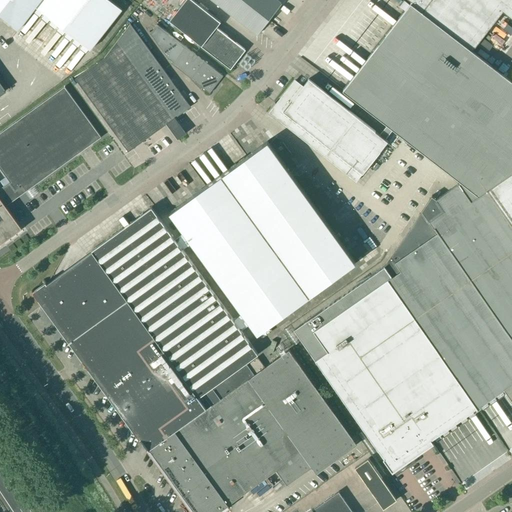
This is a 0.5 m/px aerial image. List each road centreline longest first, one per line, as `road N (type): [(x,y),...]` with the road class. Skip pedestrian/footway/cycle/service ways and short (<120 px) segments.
road 1 (unclassified): [(0,284),(245,100),(323,0)]
road 2 (tertiary): [(140,511),(0,303)]
road 3 (unknown): [(240,104),(364,229),(378,222),(385,194)]
